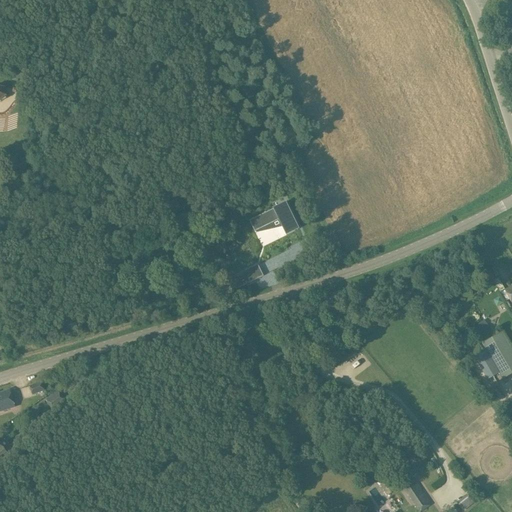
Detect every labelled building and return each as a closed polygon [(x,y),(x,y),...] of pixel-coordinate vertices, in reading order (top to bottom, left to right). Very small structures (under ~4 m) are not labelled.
[(1,87),(0,87),(0,104),(3,105),(8,100),(7,91),(1,87)] [(279,220),(282,227),(286,235),(299,229),(287,203),(273,209),(249,221),(255,232),(279,220)] [(258,265),(230,278),(236,289),(263,276),(258,265)] [(489,327),(484,320),(476,326),(481,333),(489,327)] [(511,350),(502,332),(482,343),(503,379),(511,374),(511,350)] [(486,350),(474,357),(487,380),(499,373),(486,350)] [(44,392),(41,383),(30,387),(33,396),(44,392)] [(0,412),(15,408),(10,391),(0,394),(0,412)] [(66,402),(59,392),(46,401),(54,411),(66,402)] [(431,505),(413,478),(402,485),(420,511),(431,505)] [(466,494),(457,503),(465,510),(474,501),(466,494)]
